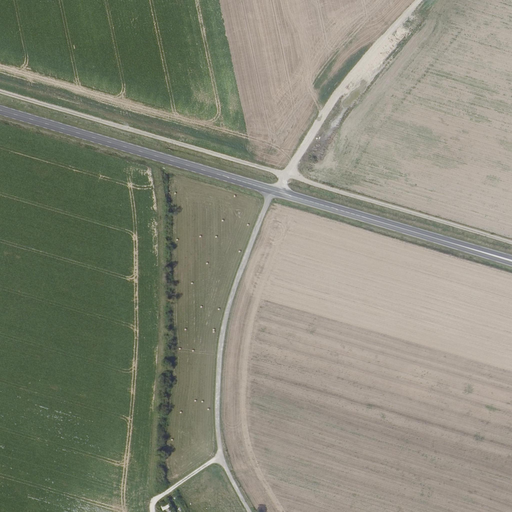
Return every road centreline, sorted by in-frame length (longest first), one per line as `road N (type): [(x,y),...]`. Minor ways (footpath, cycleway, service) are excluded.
road 1 (track): [(511,241),(0,90)]
road 2 (primary): [(511,261),(0,110)]
road 3 (track): [(273,191),(324,107),(421,0)]
